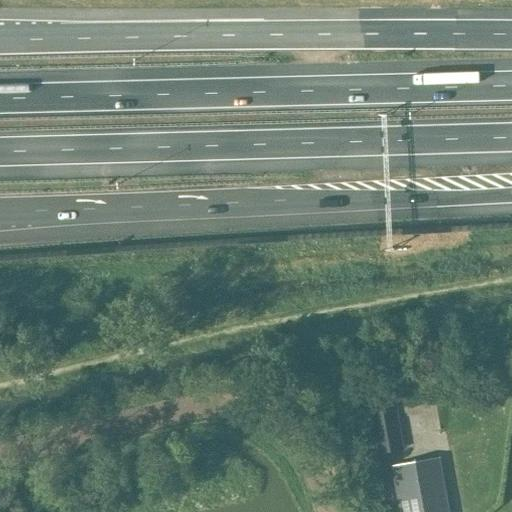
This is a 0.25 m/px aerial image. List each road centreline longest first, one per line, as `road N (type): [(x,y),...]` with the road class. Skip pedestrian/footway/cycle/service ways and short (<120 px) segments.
road 1 (motorway): [(0,214),(511,197)]
road 2 (motorway): [(0,153),(511,138)]
road 3 (motorway): [(511,81),(0,95)]
road 4 (motorway): [(511,35),(0,40)]
road 5 (residential): [(326,511),(301,452),(281,431),(224,403),(0,451)]
